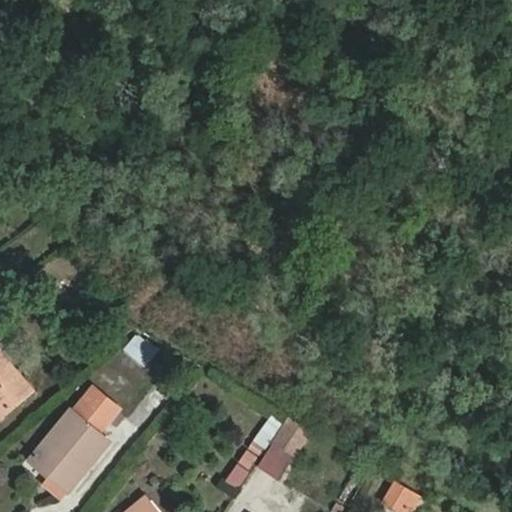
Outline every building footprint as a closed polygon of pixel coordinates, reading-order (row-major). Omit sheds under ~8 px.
[(124,351),(150,367),(162,346),(136,331),(124,351)] [(0,417),(36,385),(0,342),(0,417)] [(59,469),(52,477),(71,492),(114,435),(103,427),(122,402),(97,383),(78,407),(72,403),(36,452),(59,469)] [(244,462),(257,469),(282,422),(269,414),(244,462)] [(291,415),(261,465),(285,480),(315,429),(291,415)] [(231,479),(245,486),(265,447),(251,440),(231,479)] [(30,460),(52,477),(59,469),(36,452),(30,460)] [(375,466),(360,490),(384,504),(398,479),(375,466)] [(159,511),(146,495),(125,511),(159,511)]
